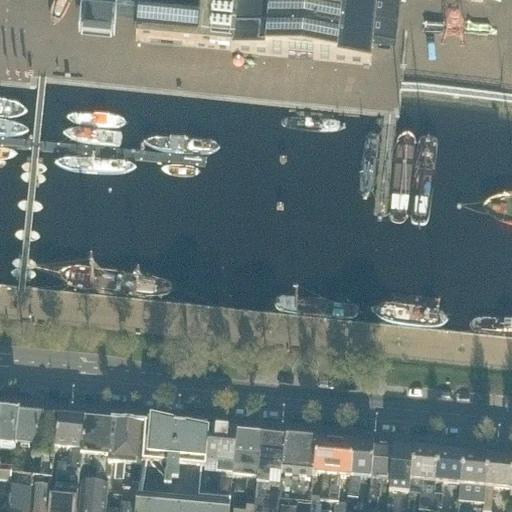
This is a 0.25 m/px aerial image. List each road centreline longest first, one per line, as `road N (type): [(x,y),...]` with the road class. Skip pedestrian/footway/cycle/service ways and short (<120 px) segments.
road 1 (primary): [(511,419),(0,367)]
road 2 (unclassified): [(36,65),(364,96),(393,86)]
